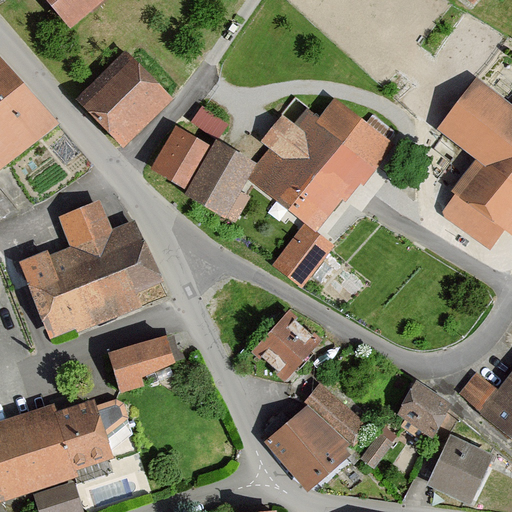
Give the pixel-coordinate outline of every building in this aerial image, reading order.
[(38,0),(65,32),(102,0),(38,0)] [(127,54),(73,103),(118,151),(171,102),(127,54)] [(0,168),(51,128),(0,63),(0,168)] [(511,107),(511,109),(473,81),(434,134),(476,164),(438,216),(497,259),(511,238),(511,107)] [(389,147),(335,100),(317,120),(306,110),(292,127),(281,117),(257,145),(268,154),(248,178),(302,225),(313,234),(389,147)] [(193,119),(223,135),(233,117),(203,101),(193,119)] [(207,149),(172,129),(145,175),(220,220),(252,166),(211,142),(207,149)] [(65,247),(17,262),(47,341),(169,296),(138,223),(110,226),(101,202),(55,222),(65,247)] [(301,289),(331,248),(313,234),(302,225),(271,266),(301,289)] [(318,344),(283,315),(249,356),(283,385),(318,344)] [(159,337),(103,358),(118,396),(139,389),(136,380),(170,368),(159,337)] [(474,376),(456,398),(511,441),(511,371),(496,392),(474,376)] [(320,385),(303,403),(351,448),(368,431),(320,385)] [(447,412),(412,387),(392,417),(427,441),(447,412)] [(51,406),(0,422),(0,504),(74,480),(71,471),(105,460),(87,402),(53,413),(51,406)] [(304,407),(262,444),(304,491),(346,454),(304,407)] [(490,459),(448,440),(424,489),(467,509),(490,459)]
